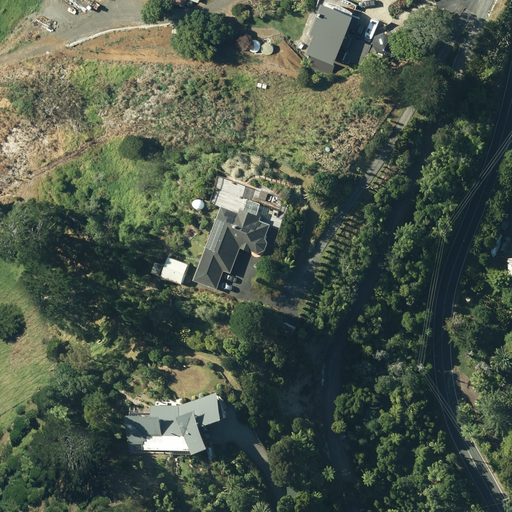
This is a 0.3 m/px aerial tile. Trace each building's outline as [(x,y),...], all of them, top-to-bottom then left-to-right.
[(314,34),(306,52),(332,62),(340,43),(344,45),(343,47),(347,49),(344,59),(350,62),(351,59),(359,63),(364,52),(381,59),(394,54),(397,44),(393,35),(385,32),(381,34),(377,36),(373,45),(368,43),(349,35),(352,27),(356,28),(360,17),(353,14),(351,14),(350,15),(321,3),(309,32),(314,34)] [(281,198),(262,190),(258,198),(277,206),(281,198)] [(194,283),(217,292),(225,272),(232,275),(242,249),(252,253),(253,251),(260,255),(267,251),(270,245),(267,240),(273,226),(262,222),(263,218),(242,210),(240,215),(223,208),(194,283)] [(163,278),(183,285),(191,265),(170,258),(163,278)] [(165,266),(157,263),(153,274),(161,277),(165,266)] [(283,330),(294,335),(298,327),(286,322),(283,330)] [(178,406),(156,405),(155,415),(130,414),(130,444),(144,444),(144,450),(193,450),(194,455),(213,447),(206,426),(227,418),(219,392),(178,406)] [(287,487),(289,505),(316,502),(314,485),(287,487)]
